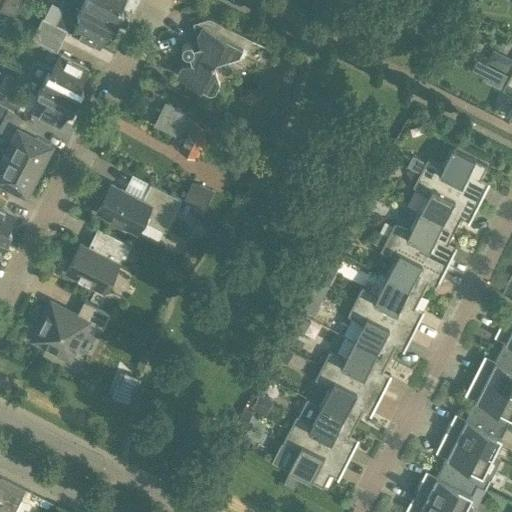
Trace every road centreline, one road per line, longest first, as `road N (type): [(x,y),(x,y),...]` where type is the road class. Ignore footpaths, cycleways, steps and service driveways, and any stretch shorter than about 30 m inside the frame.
road 1 (residential): [(0,317),(157,0)]
road 2 (residential): [(360,511),(511,216)]
road 3 (residential): [(174,511),(158,494),(0,414)]
